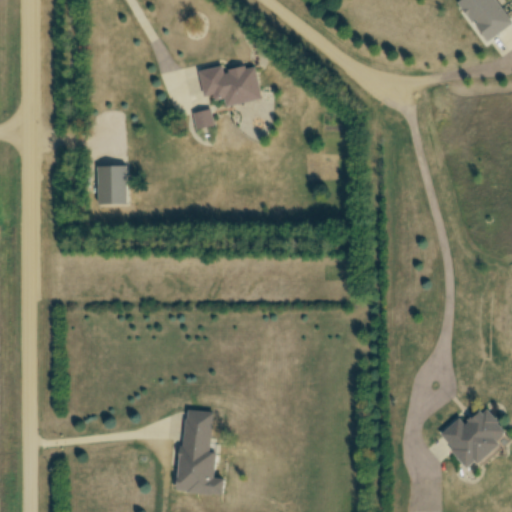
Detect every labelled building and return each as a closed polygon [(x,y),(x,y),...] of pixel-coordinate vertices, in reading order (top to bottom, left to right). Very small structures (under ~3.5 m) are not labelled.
[(461,0),(490,41),(511,26),(511,18),(499,0),(461,0)] [(202,71),(208,100),(227,97),(229,106),(265,99),(258,64),(226,71),(225,66),(202,71)] [(211,109),(196,115),(201,129),(216,123),(211,109)] [(129,204),(129,166),(101,166),(101,204),(129,204)] [(444,433),(470,468),(511,436),(511,435),(490,407),(467,424),(463,418),(444,433)] [(213,452),(216,413),(188,410),(181,491),(226,496),(227,478),(218,477),(220,453),(213,452)]
